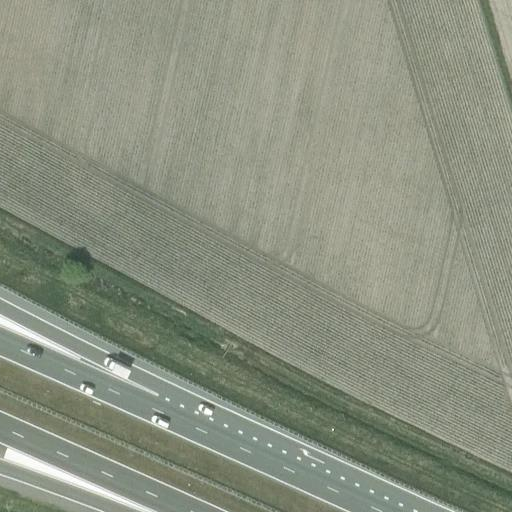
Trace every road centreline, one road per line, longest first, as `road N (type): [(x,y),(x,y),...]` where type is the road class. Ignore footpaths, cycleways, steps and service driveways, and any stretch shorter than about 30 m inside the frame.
road 1 (motorway): [(375,511),(167,418)]
road 2 (motorway): [(0,430),(185,511)]
road 3 (motorway): [(167,418),(0,315)]
road 4 (motorway): [(167,418),(0,345)]
road 5 (motorway): [(0,468),(143,511)]
